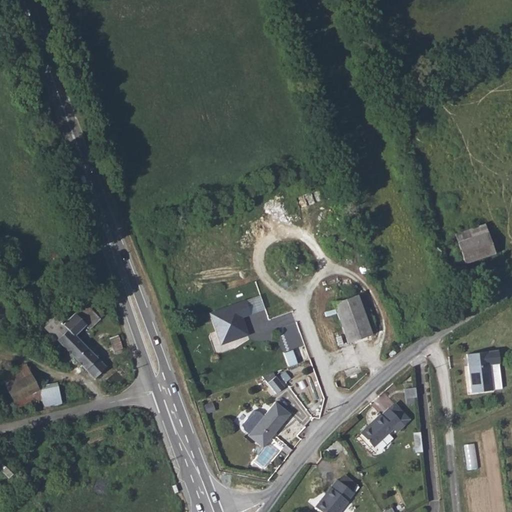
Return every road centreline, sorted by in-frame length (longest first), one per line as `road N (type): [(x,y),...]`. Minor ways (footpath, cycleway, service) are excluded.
road 1 (tertiary): [(276,489),(337,415),(431,339),(511,290)]
road 2 (secondary): [(160,360),(69,129)]
road 3 (secondary): [(69,129),(144,365)]
road 4 (secondary): [(22,0),(69,129)]
road 5 (secondary): [(203,473),(160,360)]
